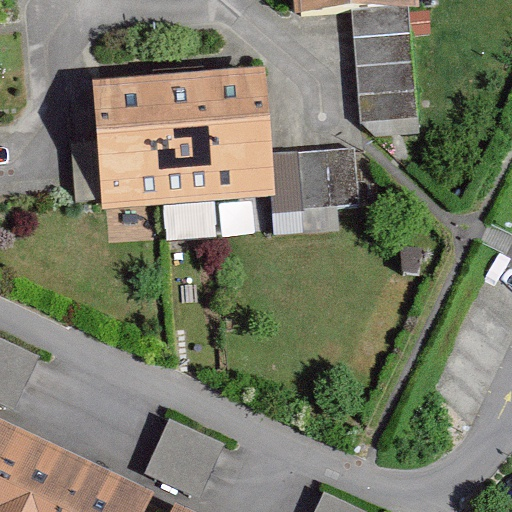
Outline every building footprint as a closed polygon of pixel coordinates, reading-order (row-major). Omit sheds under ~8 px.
[(299,0),(301,17),(353,13),(409,9),(413,9),(412,0),(299,0)] [(409,9),(353,13),(357,66),(361,124),(417,119),(417,116),(409,9)] [(220,194),(276,190),(273,155),(265,71),(210,76),(220,194)] [(220,194),(210,76),(154,80),(164,199),(220,194)] [(154,80),(94,85),(99,144),(104,201),(104,204),(164,199),(154,80)] [(86,145),(72,147),(76,190),(77,203),(104,201),(99,144),(86,145)] [(309,152),(273,155),(276,190),(278,212),(339,207),(356,205),(351,148),(309,152)] [(39,359),(0,340),(0,405),(15,412),(27,385),(39,359)] [(225,446),(170,420),(158,447),(146,473),(201,499),(212,473),(225,446)] [(0,428),(0,483),(22,438),(0,428)] [(0,483),(0,511),(66,511),(87,470),(22,438),(0,483)] [(147,511),(153,501),(87,470),(66,511),(147,511)] [(368,511),(325,492),(315,511),(368,511)]
